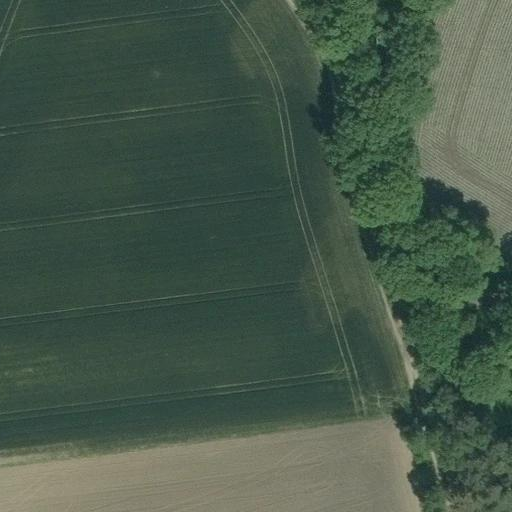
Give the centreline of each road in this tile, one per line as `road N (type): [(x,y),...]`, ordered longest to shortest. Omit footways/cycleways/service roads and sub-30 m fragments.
road 1 (track): [(477,511),(312,0)]
road 2 (track): [(379,207),(511,254)]
